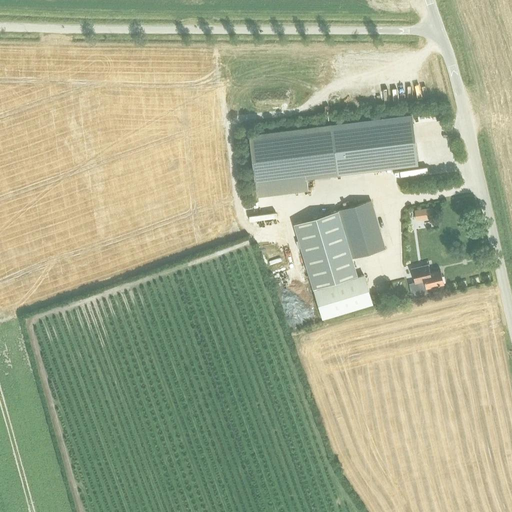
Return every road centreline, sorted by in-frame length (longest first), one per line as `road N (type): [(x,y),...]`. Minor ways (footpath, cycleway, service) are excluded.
road 1 (unclassified): [(0,26),(439,31)]
road 2 (tertiary): [(511,314),(439,31)]
